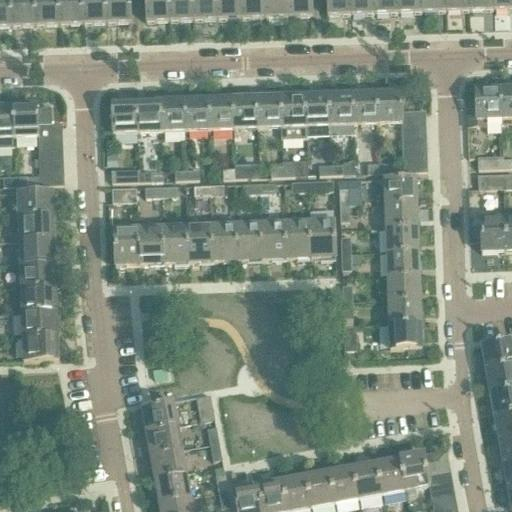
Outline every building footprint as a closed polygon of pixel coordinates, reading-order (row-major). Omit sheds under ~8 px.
[(9,0),(0,0),(0,31),(10,31),(9,0)] [(33,0),(9,0),(10,31),(35,30),(33,0)] [(57,0),(33,0),(35,30),(58,29),(57,0)] [(80,0),(57,0),(58,29),(82,28),(80,0)] [(105,0),(80,0),(82,28),(106,28),(105,0)] [(129,0),(105,0),(106,28),(130,27),(129,0)] [(170,25),(168,0),(143,0),(144,27),(170,25)] [(191,0),(168,0),(170,25),(192,25),(191,0)] [(215,0),(191,0),(192,25),(216,24),(215,0)] [(238,0),(215,0),(216,24),(240,23),(238,0)] [(262,0),(238,0),(240,23),(263,22),(262,0)] [(286,0),(262,0),(263,22),(287,21),(286,0)] [(310,0),(286,0),(287,21),(311,21),(310,0)] [(325,0),(326,20),(350,19),(349,0),(325,0)] [(349,0),(350,19),(374,18),(372,0),(349,0)] [(372,0),(374,18),(398,17),(396,0),(372,0)] [(396,0),(398,17),(422,17),(421,0),(396,0)] [(421,0),(422,17),(445,16),(444,0),(421,0)] [(444,0),(445,16),(469,15),(468,0),(444,0)] [(468,0),(469,15),(493,14),(492,0),(468,0)] [(511,0),(492,0),(493,14),(511,13),(511,0)] [(511,92),(500,93),(501,129),(511,129),(511,123),(511,122),(511,92)] [(475,105),(465,104),(466,132),(476,132),(476,124),(487,124),(487,138),(501,137),(501,129),(500,93),(475,93),(475,105)] [(401,97),(376,98),(377,129),(401,129),(402,129),(402,116),(401,97)] [(376,98),(352,99),(353,130),(377,129),(376,98)] [(352,99),(328,100),(330,141),(354,140),(353,130),(352,99)] [(328,100),(304,101),(305,144),(330,143),(330,141),(328,100)] [(280,101),(255,102),(256,134),(281,133),(280,101)] [(304,101),(280,101),(281,133),(281,146),(305,146),(305,144),(304,101)] [(255,102),(232,103),(233,134),(256,134),(255,102)] [(114,107),(111,107),(112,139),(138,138),(137,106),(136,106),(135,103),(121,103),(121,107),(114,107)] [(232,103),(208,104),(209,135),(233,134),(232,103)] [(208,104),(184,105),(185,136),(209,135),(208,104)] [(184,105),(160,106),(161,137),(185,136),(184,105)] [(160,106),(137,106),(138,138),(161,137),(160,106)] [(14,143),(37,142),(38,142),(38,129),(50,128),(50,113),(38,113),(38,109),(13,110),(14,143)] [(0,157),(14,157),(14,143),(13,110),(0,110),(0,157)] [(402,129),(401,129),(401,130),(425,129),(425,116),(402,116),(402,129)] [(37,142),(37,143),(63,142),(62,128),(50,128),(38,129),(38,142),(37,142)] [(425,129),(401,130),(401,142),(425,141),(425,129)] [(425,141),(401,142),(401,153),(426,153),(425,141)] [(37,143),(38,155),(63,155),(63,142),(37,143)] [(426,153),(401,153),(402,166),(426,165),(426,153)] [(38,155),(38,167),(63,166),(63,155),(38,155)] [(107,160),(107,171),(116,171),(116,160),(107,160)] [(502,174),(502,163),(502,161),(477,162),(477,175),(502,174)] [(511,162),(502,163),(502,174),(511,173),(511,162)] [(426,165),(402,166),(402,177),(427,177),(426,165)] [(38,167),(38,179),(64,178),(63,166),(38,167)] [(379,178),(379,168),(367,169),(367,179),(379,178)] [(391,168),(379,168),(379,178),(391,178),(391,168)] [(331,180),(331,170),(319,171),(319,181),(331,180)] [(343,180),(343,170),(331,170),(331,180),(343,180)] [(282,182),(282,172),(270,172),(270,182),(282,182)] [(294,172),(282,172),(282,182),(294,182),(294,172)] [(246,173),(234,174),(235,184),(247,183),(246,173)] [(235,184),(234,174),(222,174),(223,184),(235,184)] [(139,187),(139,177),(139,175),(110,176),(111,188),(139,187)] [(198,175),(186,176),(187,186),(199,185),(198,175)] [(187,186),(186,176),(174,176),(175,186),(187,186)] [(150,177),(139,177),(139,187),(151,187),(150,177)] [(38,179),(38,182),(39,192),(64,192),(64,178),(38,179)] [(511,179),(502,180),(503,194),(511,193),(511,179)] [(503,194),(502,180),(477,181),(477,195),(503,194)] [(38,182),(16,183),(16,193),(39,192),(38,182)] [(16,193),(16,183),(3,183),(3,193),(16,193)] [(383,185),(384,209),(416,207),(415,184),(383,185)] [(332,186),(307,187),(308,197),(332,196),(332,186)] [(308,197),(307,187),(291,188),(292,198),(308,197)] [(274,188),(258,189),(258,199),(274,198),(274,188)] [(258,199),(258,189),(242,190),(242,200),(258,199)] [(226,190),(210,191),(210,201),(226,200),(226,190)] [(210,201),(210,191),(194,191),(194,201),(210,201)] [(161,202),(161,192),(145,193),(145,203),(161,202)] [(177,192),(161,192),(161,202),(177,202),(177,192)] [(136,193),(111,193),(111,208),(136,208),(136,193)] [(339,194),(339,210),(348,210),(348,194),(339,194)] [(15,198),(16,223),(53,222),(52,196),(15,198)] [(384,209),(385,233),(417,232),(416,207),(384,209)] [(348,210),(339,210),(340,226),(349,226),(348,210)] [(16,223),(17,247),(54,246),(53,222),(16,223)] [(505,257),(504,223),(479,224),(480,258),(505,257)] [(334,226),(309,227),(310,264),(335,263),(334,226)] [(309,227),(284,228),(285,265),(310,264),(309,227)] [(284,228),(259,229),(261,266),(285,265),(284,228)] [(259,229),(235,230),(237,267),(261,266),(259,229)] [(235,230),(211,231),(212,268),(237,267),(235,230)] [(211,231),(187,232),(188,269),(212,268),(211,231)] [(162,233),(164,269),(172,269),(172,272),(187,271),(187,269),(188,269),(187,232),(162,233)] [(385,233),(386,257),(417,256),(417,232),(385,233)] [(139,270),(164,269),(162,233),(137,234),(139,270)] [(113,271),(139,270),(137,234),(112,235),(113,271)] [(340,243),(341,259),(350,258),(349,242),(340,243)] [(17,247),(18,272),(55,270),(54,246),(17,247)] [(386,257),(386,281),(418,280),(417,256),(386,257)] [(350,258),(341,259),(342,275),(350,274),(350,258)] [(18,272),(19,296),(56,295),(56,293),(60,293),(59,282),(56,282),(55,270),(18,272)] [(386,281),(387,305),(419,304),(418,280),(386,281)] [(342,291),(343,307),(352,307),(351,291),(342,291)] [(19,296),(20,319),(57,318),(57,317),(61,317),(60,306),(57,306),(56,295),(19,296)] [(387,305),(388,329),(420,328),(419,304),(387,305)] [(352,307),(343,307),(343,323),(352,323),(352,307)] [(20,319),(21,343),(58,342),(57,318),(20,319)] [(420,328),(388,329),(389,355),(421,353),(420,328)] [(356,332),(343,333),(344,357),(357,356),(356,332)] [(58,342),(21,343),(22,368),(59,367),(58,342)] [(511,344),(480,351),(485,375),(511,370),(511,344)] [(511,370),(485,375),(489,398),(511,394),(511,370)] [(511,394),(489,398),(494,422),(511,419),(511,394)] [(210,401),(196,403),(200,427),(214,425),(210,401)] [(140,413),(145,437),(178,431),(174,407),(140,413)] [(511,419),(494,422),(498,445),(511,442),(511,419)] [(145,437),(149,461),(182,455),(178,431),(145,437)] [(207,434),(210,450),(219,448),(215,432),(207,434)] [(511,442),(498,445),(503,469),(511,467),(511,442)] [(219,448),(210,450),(213,466),(222,464),(219,448)] [(149,461),(153,485),(186,479),(182,455),(149,461)] [(404,497),(426,493),(424,481),(448,477),(444,456),(398,464),(404,497)] [(381,501),(404,497),(398,464),(374,469),(381,501)] [(511,467),(503,469),(507,492),(511,491),(511,467)] [(357,505),(381,501),(374,469),(351,473),(357,505)] [(334,510),(357,505),(351,473),(328,477),(334,510)] [(309,511),(321,511),(334,510),(328,477),(304,482),(309,511)] [(428,492),(428,493),(450,489),(448,477),(424,481),(426,493),(428,492)] [(153,485),(157,509),(191,503),(186,479),(153,485)] [(216,481),(219,497),(228,496),(225,480),(216,481)] [(285,511),(309,511),(304,482),(280,486),(285,511)] [(260,511),(285,511),(280,486),(256,490),(260,511)] [(428,493),(430,504),(453,500),(450,489),(428,493)] [(235,511),(260,511),(256,490),(232,495),(235,511)] [(228,496),(219,497),(221,511),(230,511),(231,511),(228,496)] [(430,504),(431,511),(452,511),(455,511),(453,500),(430,504)] [(157,509),(157,511),(192,511),(191,503),(157,509)]
